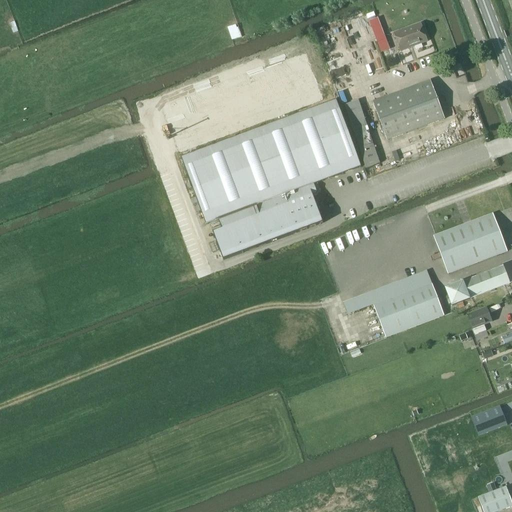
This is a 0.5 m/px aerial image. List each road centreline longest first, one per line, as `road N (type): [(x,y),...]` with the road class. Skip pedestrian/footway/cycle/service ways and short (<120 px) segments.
road 1 (unknown): [(511,147),(331,215)]
road 2 (unclassified): [(464,0),(511,125)]
